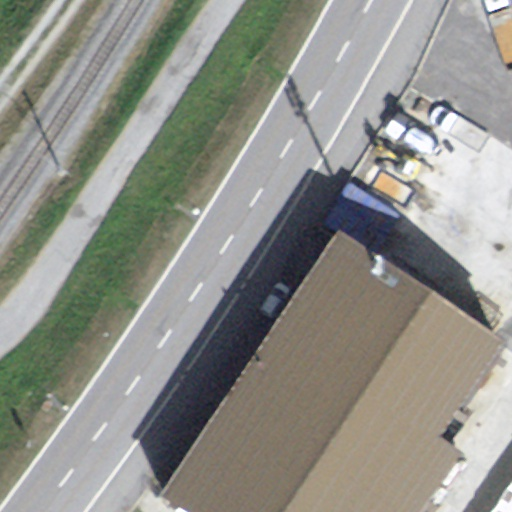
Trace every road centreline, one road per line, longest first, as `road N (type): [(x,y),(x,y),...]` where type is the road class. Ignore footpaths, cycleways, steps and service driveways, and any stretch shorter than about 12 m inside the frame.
road 1 (secondary): [(368,0),(33,511)]
road 2 (residential): [(0,323),(62,252),(213,0)]
